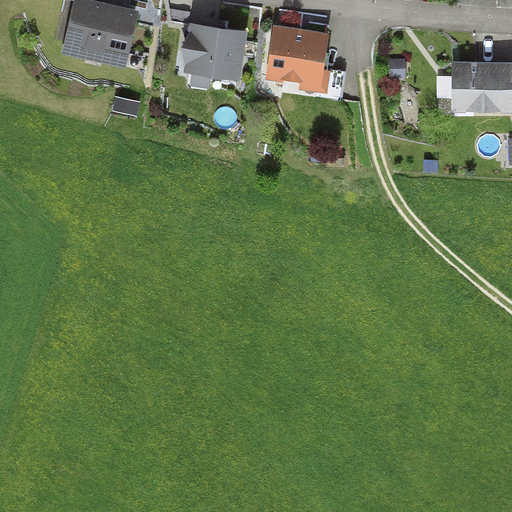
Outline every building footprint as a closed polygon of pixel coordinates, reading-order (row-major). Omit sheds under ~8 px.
[(139,10),(96,0),(74,0),(62,54),(125,69),(139,10)] [(248,31),(190,23),(189,32),(180,48),(186,64),(184,72),(191,74),(190,86),(209,89),(211,78),(240,81),(248,31)] [(329,33),(274,25),(266,80),(283,82),(284,80),(300,83),(299,89),(328,94),(331,71),(324,70),(329,33)] [(405,58),(390,59),(391,78),(406,77),(405,58)] [(511,62),(452,61),(452,76),(452,97),(452,112),(511,112),(511,62)] [(452,97),(452,76),(437,76),(437,97),(452,97)] [(140,101),(115,96),(112,111),(137,116),(140,101)]
